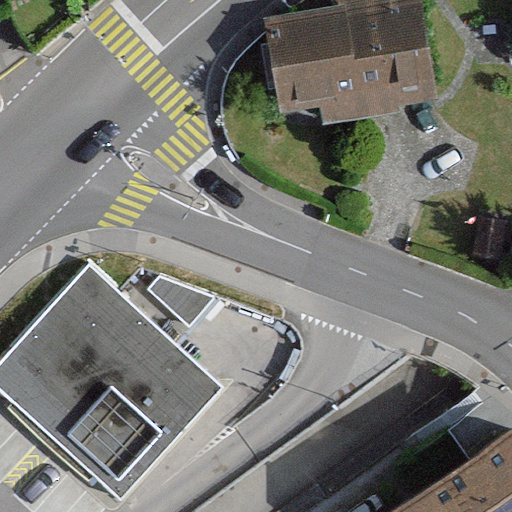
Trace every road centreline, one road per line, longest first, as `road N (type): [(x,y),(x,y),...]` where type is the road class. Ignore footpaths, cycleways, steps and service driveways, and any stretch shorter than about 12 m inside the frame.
road 1 (tertiary): [(74,114),(158,179),(239,224),(511,344)]
road 2 (primary): [(74,114),(205,0)]
